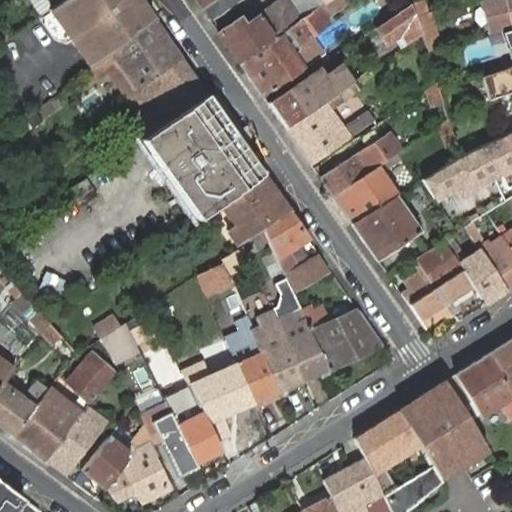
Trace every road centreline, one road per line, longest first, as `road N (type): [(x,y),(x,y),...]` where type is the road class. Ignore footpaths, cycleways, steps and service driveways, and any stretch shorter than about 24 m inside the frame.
road 1 (residential): [(430,371),(171,0)]
road 2 (residential): [(430,371),(209,511)]
